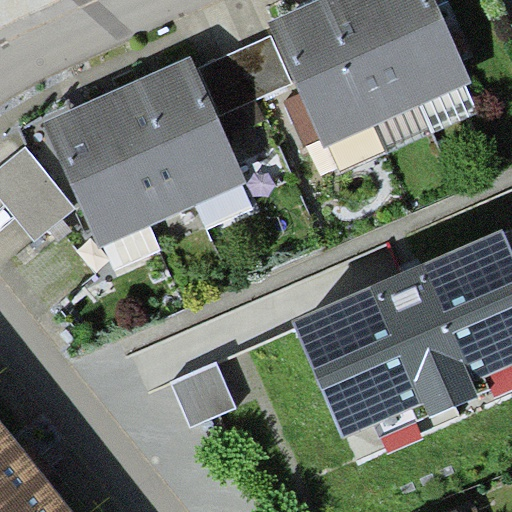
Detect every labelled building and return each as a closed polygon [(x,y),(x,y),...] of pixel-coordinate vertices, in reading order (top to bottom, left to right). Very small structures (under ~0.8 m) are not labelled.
[(292,87),(324,155),(470,89),(429,0),(332,0),(304,13),(267,29),(272,40),(292,87)] [(292,87),(272,40),(200,71),(221,119),(292,87)] [(100,254),(244,194),(191,65),(162,78),(116,97),(79,113),(43,129),(100,254)] [(75,211),(26,151),(0,172),(0,198),(36,243),(75,211)] [(292,334),(344,450),(424,414),(431,429),(475,409),(469,395),(511,375),(511,263),(501,240),(416,278),(292,334)] [(217,367),(173,386),(192,431),(237,411),(217,367)] [(0,511),(64,511),(36,476),(0,430),(0,511)]
